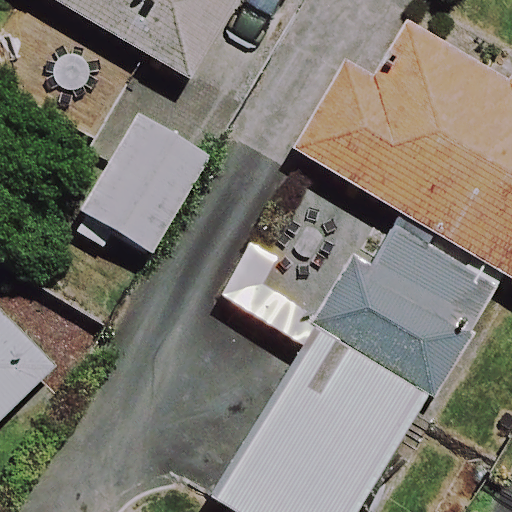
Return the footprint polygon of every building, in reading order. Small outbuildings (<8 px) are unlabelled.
[(40,0),(69,17),(19,101),(95,147),(146,64),(192,92),(245,3),(240,0),(40,0)] [(511,91),(383,15),(296,161),(381,211),(338,283),(457,353),(499,282),(511,289),(511,91)] [(207,163),(134,123),(78,225),(151,265),(207,163)] [(0,426),(51,376),(0,323),(0,426)] [(359,511),(424,405),(317,341),(216,509),(220,511),(359,511)]
